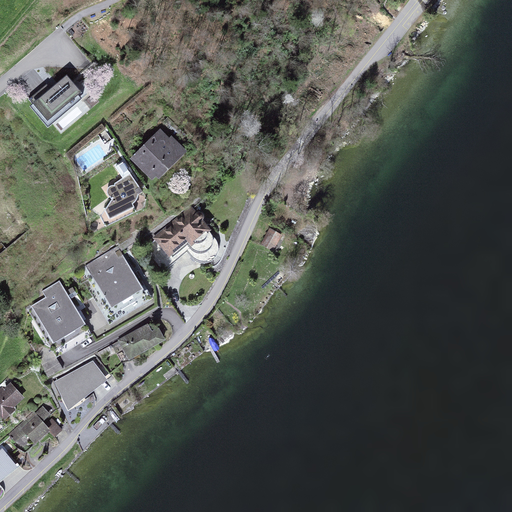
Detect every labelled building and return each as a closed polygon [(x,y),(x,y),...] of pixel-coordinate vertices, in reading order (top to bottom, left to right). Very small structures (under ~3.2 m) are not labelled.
[(28,105),(46,126),(80,98),(63,77),(28,105)] [(156,176),(158,179),(184,154),(172,141),(170,143),(161,134),(135,160),(153,179),(156,176)] [(101,211),(108,222),(132,209),(130,206),(134,196),(138,194),(121,164),(114,168),(120,179),(111,184),(109,186),(106,187),(104,190),(104,193),(105,196),(109,200),(101,211)] [(194,213),(147,248),(164,271),(189,253),(192,256),(200,257),(208,256),(212,251),(214,245),(211,236),(194,213)] [(268,243),(281,251),(290,236),(278,228),(268,243)] [(114,320),(150,299),(126,256),(123,258),(117,249),(84,268),(114,320)] [(54,348),(88,329),(61,283),(43,293),(46,298),(31,307),(54,348)] [(120,341),(130,359),(164,342),(158,331),(152,335),(148,327),(120,341)] [(69,409),(106,381),(93,364),(57,383),(69,409)] [(0,413),(2,416),(20,399),(7,384),(0,390),(0,413)] [(34,414),(11,435),(22,446),(30,438),(34,443),(49,429),(54,434),(61,428),(44,410),(36,416),(34,414)] [(2,452),(0,453),(0,480),(15,469),(2,452)]
